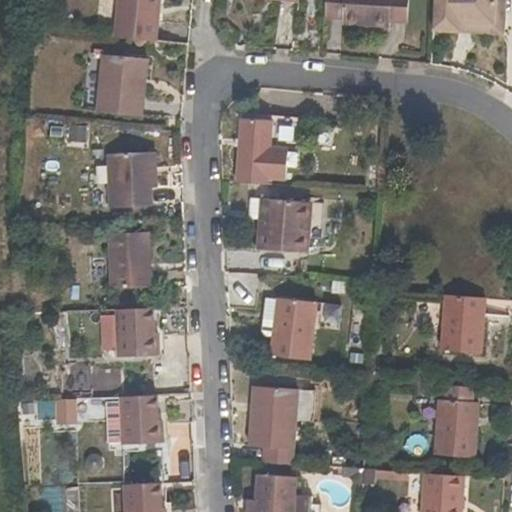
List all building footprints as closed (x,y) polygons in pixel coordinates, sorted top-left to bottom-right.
[(117,0),(114,37),(157,42),(162,0),(117,0)] [(324,0),(324,15),(341,16),(341,21),(358,23),(359,20),(373,21),(373,24),(389,25),(389,20),(405,21),(407,0),(324,0)] [(434,0),(432,28),(459,30),(460,20),(498,23),(499,0),(434,0)] [(460,20),(459,30),(502,33),(504,0),(499,0),(498,23),(460,20)] [(143,117),(150,60),(101,54),(95,112),(143,117)] [(255,114),(255,120),(270,122),(270,115),(255,114)] [(288,147),(268,146),(270,122),(255,120),(240,119),(236,183),(265,185),(266,177),(286,178),(288,147)] [(66,125),(66,130),(55,130),(54,140),(88,142),(88,126),(66,125)] [(158,185),(157,153),(109,155),(111,206),(153,205),(153,186),(158,185)] [(316,254),(317,235),(320,195),(261,191),(257,250),(316,254)] [(330,196),(320,195),(317,235),(327,236),(330,196)] [(153,287),(151,232),(108,234),(110,289),(153,287)] [(441,349),(480,352),(484,299),(444,296),(441,349)] [(278,299),(266,298),(263,319),(275,320),(278,299)] [(271,354),(271,355),(312,360),(319,303),(278,298),(278,299),(275,320),(273,337),(273,342),(271,354)] [(159,333),(155,333),(155,327),(154,308),(116,309),(116,315),(102,316),(104,351),(118,350),(118,357),(160,355),(159,333)] [(356,311),(353,331),(366,334),(370,314),(356,311)] [(64,312),(51,312),(52,329),(65,329),(64,312)] [(273,337),(275,320),(263,319),(262,331),(265,336),(273,337)] [(164,327),(155,327),(155,333),(159,333),(160,355),(165,354),(164,327)] [(65,332),(52,332),(52,348),(65,348),(65,332)] [(473,386),(445,385),(444,400),(472,402),(473,386)] [(261,463),(295,465),(300,389),(259,386),(258,410),(250,409),(248,447),(262,448),(261,463)] [(251,386),(250,409),(258,410),(259,386),(251,386)] [(120,396),(121,404),(107,404),(109,439),(123,439),(124,445),(164,443),(162,422),(158,422),(158,416),(157,395),(120,396)] [(56,400),(57,425),(79,424),(78,399),(56,400)] [(40,420),(39,400),(16,401),(18,421),(40,420)] [(477,402),(472,402),(444,400),(437,400),(433,455),(474,457),(477,402)] [(158,422),(162,422),(164,443),(169,443),(168,416),(158,416),(158,422)] [(344,469),(343,478),(351,478),(354,481),(354,485),(363,486),(364,470),(344,469)] [(459,511),(462,477),(423,474),(420,511),(459,511)] [(253,511),(312,511),(314,497),(298,496),(299,478),(257,475),(255,501),(253,511)] [(123,485),(124,511),(166,511),(167,511),(162,511),(162,506),(161,483),(123,485)] [(245,500),(244,511),(253,511),(255,501),(245,500)]
